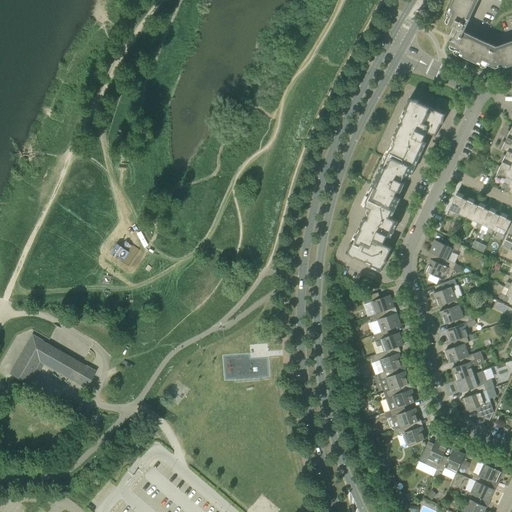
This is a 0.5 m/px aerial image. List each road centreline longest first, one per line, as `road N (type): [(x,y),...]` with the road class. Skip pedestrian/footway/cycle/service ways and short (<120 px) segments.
road 1 (secondary): [(387,44),(338,135),(304,248),(303,358),(338,511)]
road 2 (secondary): [(360,511),(328,419),(320,253),(352,142),(401,52)]
road 3 (residential): [(511,454),(451,426),(429,364),(432,328),(408,265),(443,171)]
